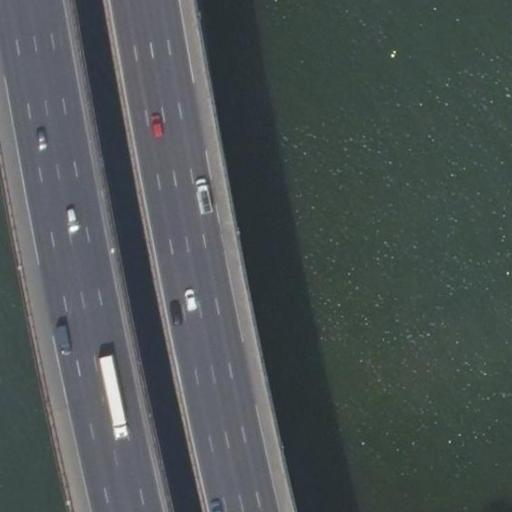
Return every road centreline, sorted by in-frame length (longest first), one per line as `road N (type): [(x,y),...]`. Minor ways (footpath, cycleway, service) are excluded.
road 1 (motorway): [(228,511),(202,421),(122,0)]
road 2 (motorway): [(6,0),(42,215),(108,511)]
